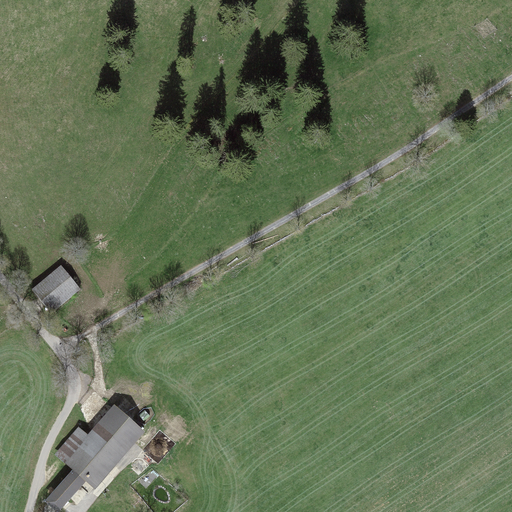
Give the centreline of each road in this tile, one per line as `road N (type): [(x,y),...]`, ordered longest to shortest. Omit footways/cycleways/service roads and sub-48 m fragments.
road 1 (unclassified): [(511,75),(380,166),(58,351)]
road 2 (unclassified): [(33,511),(40,469),(82,389),(83,378),(58,351)]
